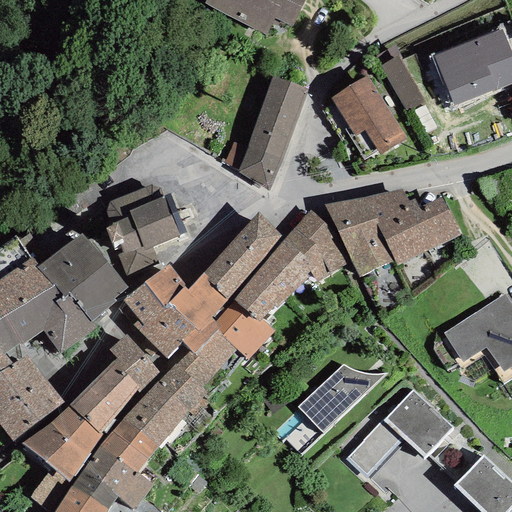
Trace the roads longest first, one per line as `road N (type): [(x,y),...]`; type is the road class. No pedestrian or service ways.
road 1 (residential): [(451,0),(381,37),(329,77),(307,115),(295,204)]
road 2 (residential): [(511,152),(295,204)]
road 3 (residential): [(295,204),(209,235),(158,270)]
